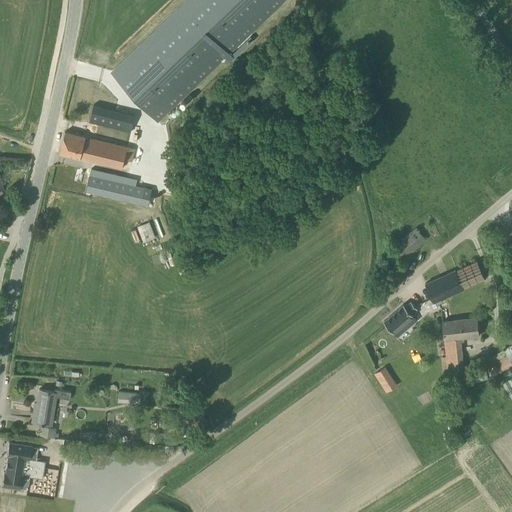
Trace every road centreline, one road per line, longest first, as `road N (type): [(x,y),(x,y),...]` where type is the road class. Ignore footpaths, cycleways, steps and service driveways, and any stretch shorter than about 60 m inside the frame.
road 1 (unclassified): [(115,511),(362,322),(511,194)]
road 2 (tertiary): [(0,370),(75,0)]
